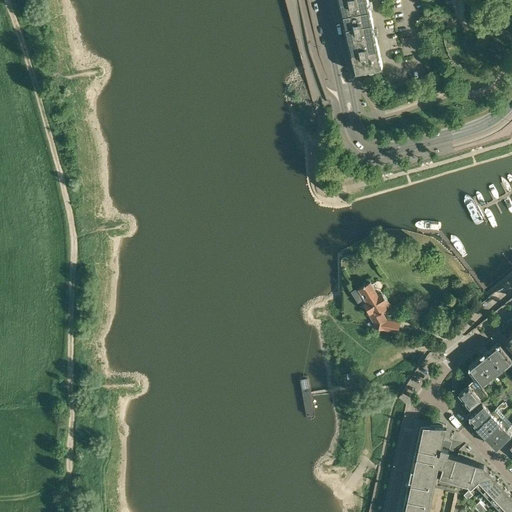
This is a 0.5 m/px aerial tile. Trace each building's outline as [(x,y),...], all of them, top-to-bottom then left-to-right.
[(369,0),(340,0),(343,14),(371,8),(369,0)] [(371,8),(343,14),(349,40),(377,34),(371,8)] [(377,34),(349,40),(356,71),(383,65),(377,34)] [(375,321),(373,326),(399,331),(401,322),(387,319),(387,318),(383,311),(391,305),(383,292),(379,294),(370,280),(354,291),(359,299),(364,296),(368,301),(365,303),(370,311),(369,312),(375,321)] [(497,343),(489,350),(502,366),(511,358),(511,357),(500,343),(497,343)] [(492,374),(502,366),(489,350),(489,349),(478,358),(492,374)] [(482,383),(492,374),(478,358),(471,364),(470,368),(482,383)] [(320,373),(311,374),(320,420),(329,418),(320,373)] [(471,384),(460,393),(462,396),(459,398),(467,408),(470,406),(481,398),(483,400),(489,395),(476,379),(471,383),(471,384)] [(470,417),(477,425),(478,425),(492,412),(483,402),(470,415),(470,417)] [(492,412),(478,425),(485,433),(500,420),(505,415),(497,407),(492,412)] [(485,433),(493,442),(511,423),(511,422),(505,415),(500,420),(485,433)] [(471,487),(489,470),(484,465),(448,454),(451,444),(443,441),(439,440),(444,425),(422,422),(412,466),(402,511),(424,511),(430,486),(441,473),(468,481),(467,484),(471,487)] [(511,432),(511,423),(493,442),(498,446),(511,433),(511,432)] [(489,470),(471,487),(471,488),(475,483),(483,491),(496,478),(489,470)] [(496,478),(483,491),(490,499),(504,486),(496,478)] [(504,486),(490,499),(498,507),(511,494),(504,486)] [(469,490),(464,494),(468,498),(473,494),(469,490)] [(511,494),(498,507),(502,511),(507,511),(511,508),(511,494)] [(480,501),(475,506),(479,510),(484,505),(480,501)]
